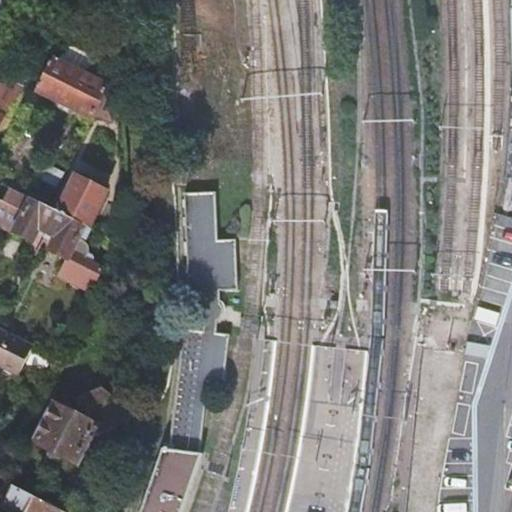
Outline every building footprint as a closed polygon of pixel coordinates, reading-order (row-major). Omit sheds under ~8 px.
[(107,85),(52,57),(36,89),(92,117),(94,112),(103,95),(107,85)] [(11,120),(28,86),(2,74),(0,78),(0,129),(6,118),(11,120)] [(103,95),(94,112),(110,120),(119,103),(103,95)] [(59,213),(85,226),(89,228),(107,192),(77,177),(59,213)] [(40,231),(47,235),(58,212),(48,207),(32,199),(12,189),(11,189),(4,203),(0,201),(0,226),(15,234),(34,244),(40,231)] [(215,197),(185,197),(186,311),(167,452),(199,457),(208,389),(223,390),(230,339),(216,337),(219,293),(235,293),(235,244),(216,244),(215,197)] [(60,277),(90,293),(102,270),(76,257),(71,255),(82,232),(85,226),(59,213),(58,212),(47,235),(56,239),(50,252),(68,261),(60,277)] [(71,255),(76,257),(87,234),(82,232),(71,255)] [(0,368),(19,378),(35,347),(0,329),(0,368)] [(54,406),(35,443),(77,464),(92,434),(96,436),(118,426),(121,402),(101,388),(100,388),(78,398),(76,418),(54,406)] [(181,511),(200,460),(163,455),(143,511),(181,511)] [(62,511),(6,482),(0,493),(0,507),(9,511),(8,511),(62,511)]
